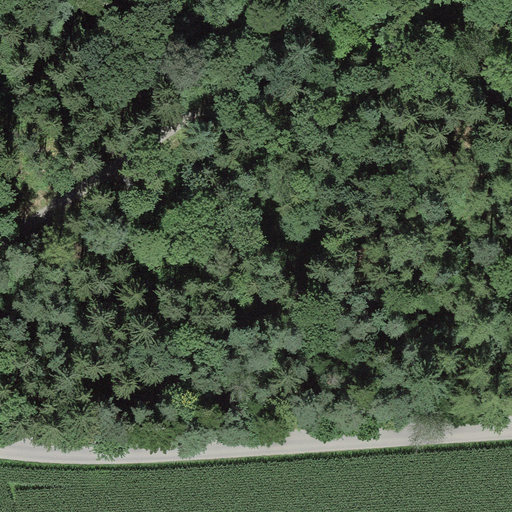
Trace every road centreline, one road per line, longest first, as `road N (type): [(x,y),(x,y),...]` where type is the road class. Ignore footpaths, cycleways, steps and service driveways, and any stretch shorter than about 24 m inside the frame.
road 1 (unclassified): [(0,443),(163,451),(511,428)]
road 2 (track): [(0,239),(360,0)]
